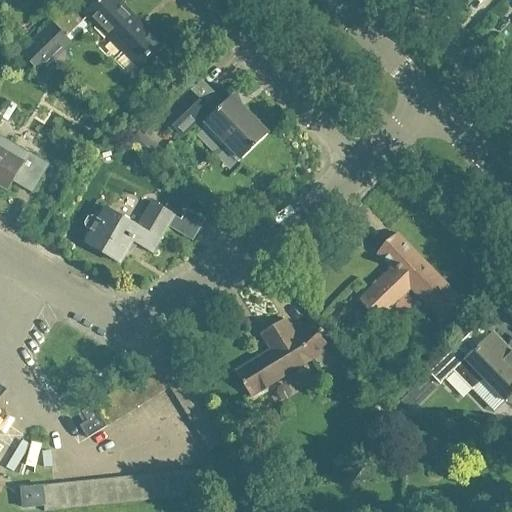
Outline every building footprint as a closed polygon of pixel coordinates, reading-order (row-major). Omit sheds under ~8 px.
[(162,41),(139,17),(136,19),(118,0),(97,0),(83,14),(120,51),(121,50),(136,67),(162,41)] [(37,66),(65,39),(51,24),(23,52),(22,50),(20,52),(39,73),(41,71),(37,66)] [(181,135),(201,116),(184,98),(164,117),(181,135)] [(266,135),(242,109),(231,98),(202,126),(237,163),(266,135)] [(31,194),(48,165),(0,137),(0,185),(7,190),(15,176),(34,187),(30,193),(31,194)] [(182,216),(194,196),(178,186),(165,206),(182,216)] [(151,253),(174,216),(151,202),(137,226),(105,208),(98,220),(95,219),(95,217),(92,216),(88,217),(84,223),(86,228),(89,230),(88,231),(91,232),(84,243),(118,263),(131,241),(151,253)] [(457,296),(396,233),(395,234),(397,236),(378,255),(375,252),(375,253),(390,269),(359,299),(378,319),(410,289),(444,325),(458,311),(449,301),(455,296),(456,297),(457,296)] [(288,318),(284,320),(260,334),(270,350),(235,371),(250,397),(313,359),(333,343),(311,319),(295,329),(288,318)] [(511,353),(491,332),(490,333),(491,334),(465,360),(464,359),(458,365),(448,355),(429,373),(440,384),(453,371),(472,390),(482,379),(505,402),(506,401),(505,400),(511,393),(511,353)] [(190,374),(177,352),(166,359),(180,380),(190,374)] [(180,380),(166,359),(156,365),(169,387),(180,380)] [(169,387),(156,365),(145,372),(159,394),(169,387)] [(159,394),(145,372),(135,378),(148,400),(159,394)] [(176,398),(197,385),(190,374),(180,380),(169,387),(176,398)] [(148,400),(135,378),(124,385),(138,406),(148,400)] [(138,406),(124,385),(114,391),(127,413),(138,406)] [(182,408),(204,395),(197,385),(176,398),(182,408)] [(127,413),(114,391),(103,397),(117,419),(127,413)] [(189,419),(210,406),(204,395),(182,408),(189,419)] [(117,419),(103,397),(93,404),(107,426),(117,419)] [(107,426),(93,404),(78,413),(84,423),(80,426),(87,438),(107,426)] [(195,430),(217,416),(210,406),(189,419),(195,430)] [(202,440),(223,427),(217,416),(195,430),(202,440)] [(210,494),(208,468),(195,470),(198,495),(210,494)] [(198,495),(195,470),(182,471),(185,497),(198,495)] [(185,497),(182,471),(169,472),(172,498),(185,497)] [(172,498),(169,472),(157,474),(159,499),(172,498)] [(159,499),(157,474),(144,475),(146,501),(159,499)] [(146,501),(144,475),(131,476),(134,502),(146,501)] [(134,502),(131,476),(118,478),(121,503),(134,502)] [(121,503),(118,478),(105,479),(108,505),(121,503)] [(108,505),(105,479),(93,481),(95,506),(108,505)] [(95,506),(93,481),(80,482),(83,507),(95,506)] [(83,507),(80,482),(67,483),(70,509),(83,507)] [(70,509),(67,483),(54,485),(57,510),(70,509)] [(57,510),(54,485),(42,486),(41,487),(44,505),(44,511),(57,510)] [(44,505),(41,487),(20,489),(22,507),(44,505)]
